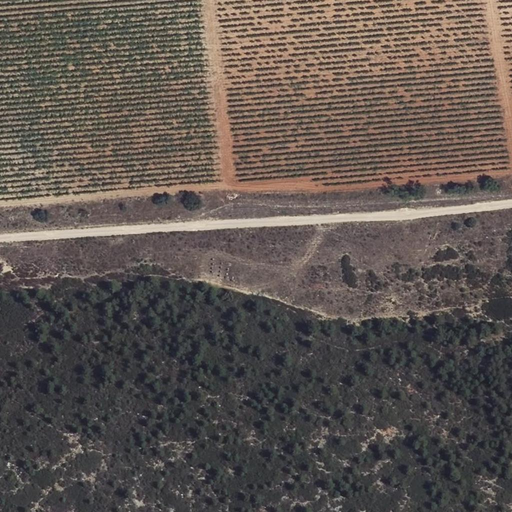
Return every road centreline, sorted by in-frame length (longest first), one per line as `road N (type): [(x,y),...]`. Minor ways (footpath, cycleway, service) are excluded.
road 1 (track): [(511,205),(0,237)]
road 2 (track): [(489,0),(511,151)]
